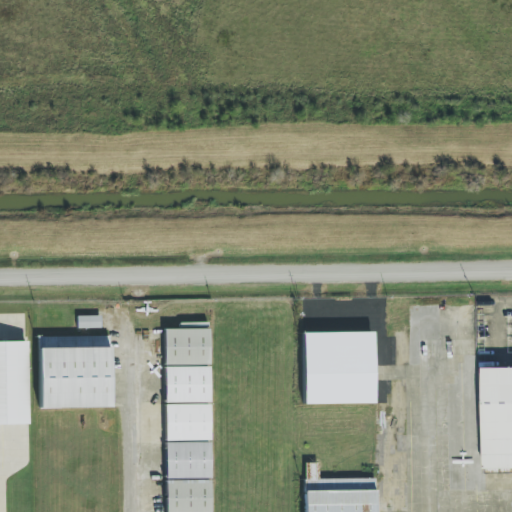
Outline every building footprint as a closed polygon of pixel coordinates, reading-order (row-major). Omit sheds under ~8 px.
[(100,316),(77,316),(77,328),(100,328),(100,316)] [(163,329),(208,329),(207,364),(163,365),(163,329)] [(301,333),(301,404),(372,404),(371,333),(301,333)] [(37,337),(110,336),(109,406),(38,409),(37,337)] [(0,342),(26,342),(28,426),(0,426),(0,342)] [(208,366),(163,367),(164,403),(208,402),(208,366)] [(511,367),(511,472),(485,472),(484,368),(511,367)] [(208,440),(208,404),(164,405),(164,440),(208,440)] [(209,478),(209,442),(164,443),(164,479),(209,478)] [(303,511),(303,463),(317,463),(317,479),(373,479),(373,511),(303,511)] [(209,480),(209,511),(164,511),(164,481),(209,480)]
